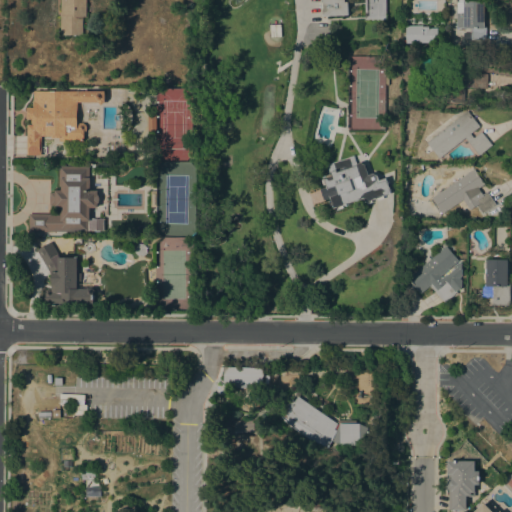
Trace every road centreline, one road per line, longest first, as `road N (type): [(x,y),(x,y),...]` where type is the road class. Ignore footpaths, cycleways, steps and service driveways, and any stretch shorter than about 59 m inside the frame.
road 1 (tertiary): [(511,333),(0,330)]
road 2 (residential): [(423,332),(422,455)]
